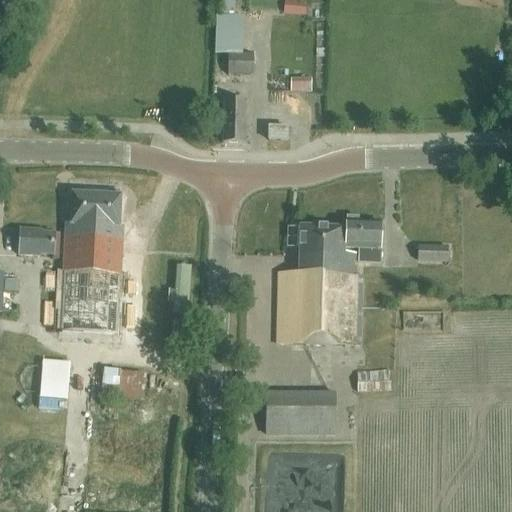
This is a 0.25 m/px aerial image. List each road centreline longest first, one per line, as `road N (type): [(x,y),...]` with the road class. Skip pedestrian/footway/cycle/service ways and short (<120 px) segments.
road 1 (tertiary): [(208,511),(224,179)]
road 2 (tertiary): [(511,157),(371,157),(224,179)]
road 3 (tertiary): [(224,179),(122,154),(0,151)]
